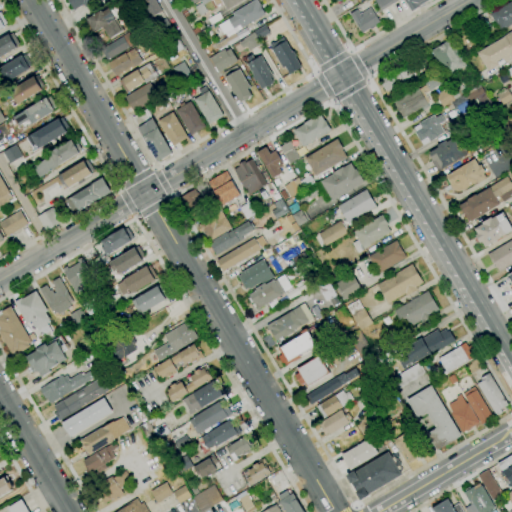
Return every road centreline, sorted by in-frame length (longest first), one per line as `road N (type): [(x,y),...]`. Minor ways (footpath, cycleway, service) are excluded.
road 1 (residential): [(333,511),(32,0)]
road 2 (tertiary): [(0,281),(330,83)]
road 3 (secondary): [(344,75),(511,359)]
road 4 (tertiary): [(344,75),(470,0)]
road 5 (residential): [(70,511),(0,392)]
road 6 (residential): [(377,511),(488,447)]
